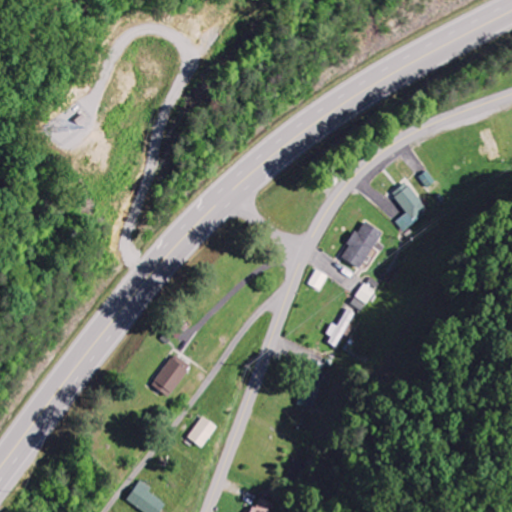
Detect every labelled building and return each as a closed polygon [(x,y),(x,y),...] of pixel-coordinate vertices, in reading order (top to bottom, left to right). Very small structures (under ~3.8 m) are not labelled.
[(396,223),(405,233),(429,212),(406,183),(392,195),(407,213),(396,223)] [(348,246),(340,258),(357,270),(382,234),(362,221),(347,245),(348,246)] [(327,277),(315,270),(307,285),(318,292),(327,277)] [(350,305),(362,313),(375,291),(363,284),(350,305)] [(354,326),(349,324),(355,313),(346,309),(337,327),(332,324),(323,343),(335,348),(340,338),(346,341),(354,326)] [(188,365),(170,355),(150,388),(169,399),(188,365)] [(296,406),(314,411),(324,376),(312,372),(307,392),(301,390),(296,406)] [(199,449),(215,429),(202,417),(185,438),(199,449)] [(139,511),(158,511),(163,504),(147,493),(149,489),(138,481),(124,502),(139,511)] [(250,511),(271,511),(275,505),(257,497),(250,511)]
